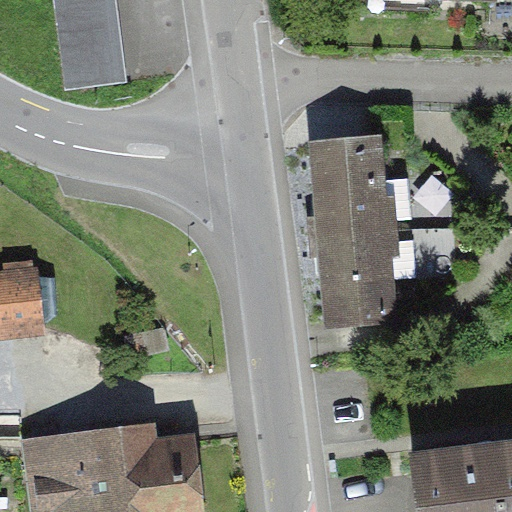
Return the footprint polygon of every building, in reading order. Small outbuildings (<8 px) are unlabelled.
[(61,97),(126,89),(114,0),(16,0),(18,10),(49,6),(61,97)] [(511,0),(374,0),(374,7),(511,11),(511,0)] [(299,143),(307,230),(381,223),(373,136),(299,143)] [(390,314),(381,223),(307,230),(316,321),(390,314)] [(0,348),(39,344),(30,265),(0,268),(0,348)] [(167,336),(125,341),(128,372),(171,367),(167,336)] [(148,434),(18,449),(25,511),(199,511),(192,447),(150,452),(148,434)] [(511,511),(511,440),(409,451),(415,511),(511,511)]
